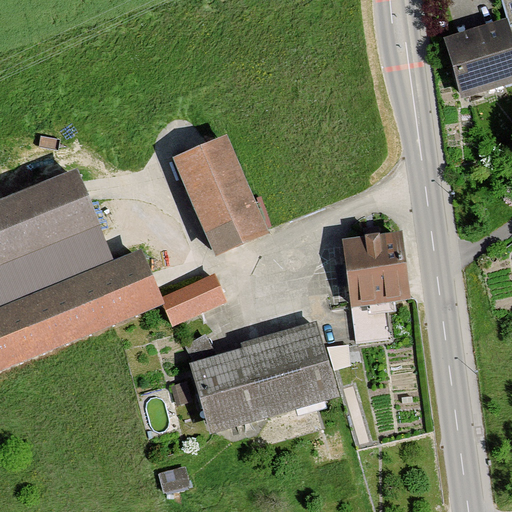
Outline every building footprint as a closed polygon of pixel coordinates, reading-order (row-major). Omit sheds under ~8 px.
[(511,0),(499,4),(511,46),(511,0)] [(499,27),(436,43),(452,106),(511,90),(511,77),(508,62),(499,27)] [(213,142),(159,164),(201,265),(255,243),(213,142)] [(61,178),(0,203),(0,268),(84,234),(61,178)] [(387,238),(330,245),(338,313),(394,307),(387,238)] [(125,257),(0,309),(0,375),(149,313),(125,257)] [(205,279),(154,303),(167,330),(218,306),(205,279)] [(307,333),(179,372),(200,440),(328,401),(307,333)]
